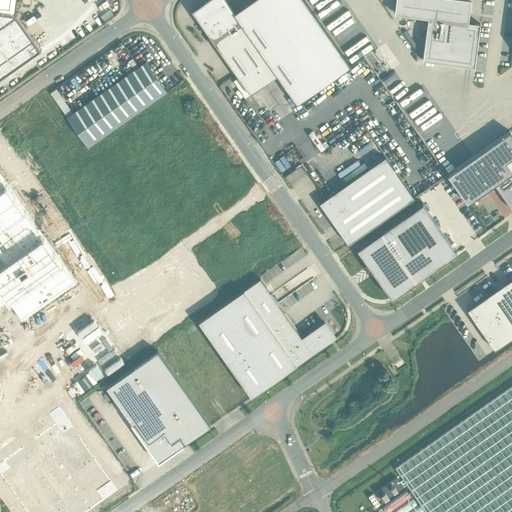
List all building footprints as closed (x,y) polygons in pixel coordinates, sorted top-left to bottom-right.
[(0,0),(0,78),(42,49),(15,12),(16,0),(0,0)] [(351,66),(304,0),(252,0),(234,13),(224,0),(207,0),(204,2),(204,3),(193,11),(201,23),(250,94),(277,75),(297,103),(351,66)] [(470,0),(396,0),(395,13),(428,18),(423,59),(474,66),(480,23),(468,22),(470,11),(469,11),(470,0)] [(167,91),(146,62),(67,117),(88,147),(167,91)] [(511,133),(510,131),(447,175),(467,203),(495,184),(502,193),(508,202),(511,207),(511,170),(506,161),(511,156),(511,133)] [(349,244),(414,198),(385,157),(320,203),(349,244)] [(0,308),(7,303),(21,322),(75,284),(0,177),(0,308)] [(392,297),(392,298),(457,251),(423,202),(357,248),(369,264),(367,266),(370,270),(373,274),(373,275),(375,273),(392,297)] [(79,245),(63,256),(95,302),(112,290),(79,245)] [(511,277),(467,309),(474,319),(475,319),(495,349),(511,336),(511,277)] [(260,278),(199,321),(252,396),(336,337),(324,321),(309,332),(309,333),(302,338),(284,312),(278,303),(260,278)] [(107,386),(133,424),(159,461),(177,448),(210,425),(158,350),(107,386)] [(511,511),(511,385),(396,467),(427,511),(426,511),(511,511)] [(50,413),(0,448),(0,476),(25,511),(88,511),(112,495),(118,491),(60,410),(58,407),(50,413)] [(383,502),(404,487),(397,477),(376,492),(383,502)]
